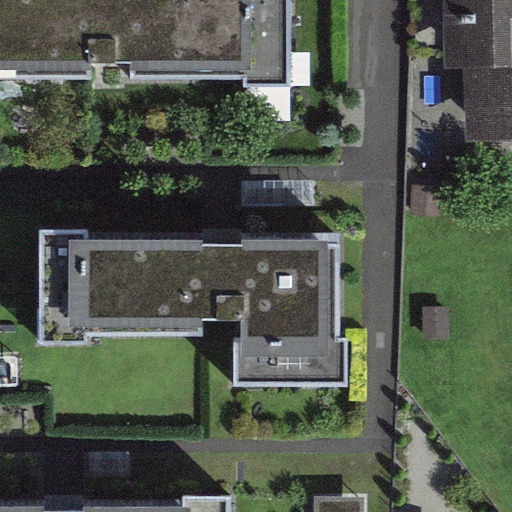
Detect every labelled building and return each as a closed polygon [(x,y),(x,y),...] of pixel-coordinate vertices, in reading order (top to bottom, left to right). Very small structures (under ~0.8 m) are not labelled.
[(286,0),(0,0),(0,75),(287,74),(286,0)] [(511,0),(446,0),(447,49),(471,49),(472,121),(511,120),(511,0)] [(334,223),(39,217),(36,338),(111,340),(111,322),(232,325),(231,376),(331,378),(334,223)] [(225,511),(225,480),(0,481),(0,511),(225,511)] [(315,494),(314,511),(363,511),(364,495),(315,494)]
